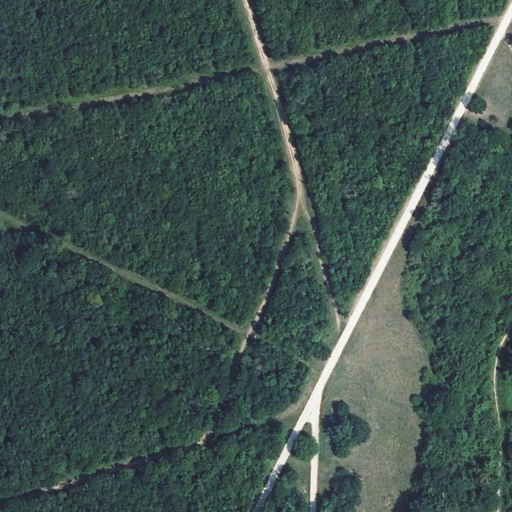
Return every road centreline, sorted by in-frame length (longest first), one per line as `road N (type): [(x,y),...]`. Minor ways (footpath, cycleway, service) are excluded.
road 1 (track): [(255,511),(511,10)]
road 2 (unknown): [(197,444),(296,214),(299,189),(262,69)]
road 3 (track): [(250,335),(0,213)]
road 4 (unknown): [(0,117),(262,69)]
road 5 (track): [(262,69),(508,16)]
road 6 (track): [(313,511),(316,408),(212,438),(207,429)]
road 7 (unknown): [(197,444),(0,507)]
road 8 (track): [(496,511),(493,379),(511,325)]
road 9 (track): [(341,340),(299,189)]
